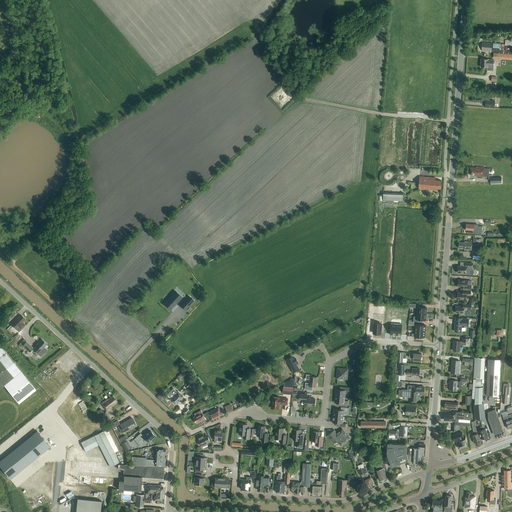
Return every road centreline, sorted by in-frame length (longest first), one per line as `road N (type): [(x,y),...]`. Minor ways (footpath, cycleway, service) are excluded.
road 1 (secondary): [(439,346),(465,0)]
road 2 (unclassified): [(169,511),(165,432),(0,281)]
road 3 (residential): [(439,346),(368,341),(329,363),(322,421),(227,417)]
road 4 (residential): [(430,470),(335,501),(241,494),(235,466)]
road 5 (track): [(191,433),(128,375),(128,364),(157,334)]
